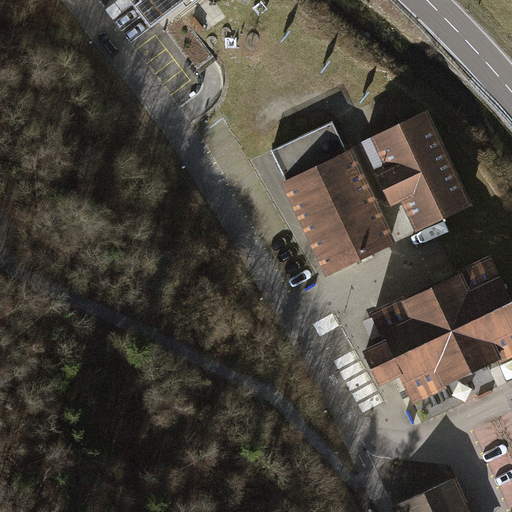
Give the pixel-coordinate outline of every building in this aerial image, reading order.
[(127,0),(150,30),(190,0),(127,0)] [(401,202),(416,233),(473,206),(427,112),(371,139),(386,171),(376,176),(391,207),(401,202)] [(278,186),(323,280),(397,245),(353,151),(345,154),(332,125),(272,153),(285,182),(278,186)] [(400,380),(414,408),(511,360),(511,301),(493,261),(372,320),(384,345),(366,353),(383,388),(400,380)] [(466,511),(452,481),(400,505),(403,511),(466,511)]
